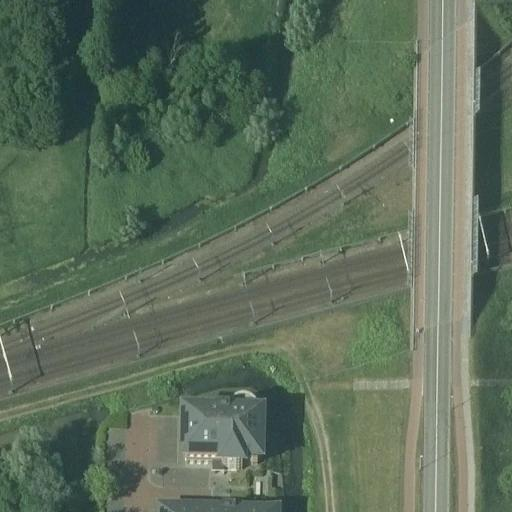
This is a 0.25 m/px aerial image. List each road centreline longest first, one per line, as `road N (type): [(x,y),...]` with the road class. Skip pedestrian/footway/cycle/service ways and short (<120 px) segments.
road 1 (tertiary): [(435,511),(441,0)]
road 2 (track): [(328,511),(318,434),(298,373),(282,358),(232,358),(0,423)]
